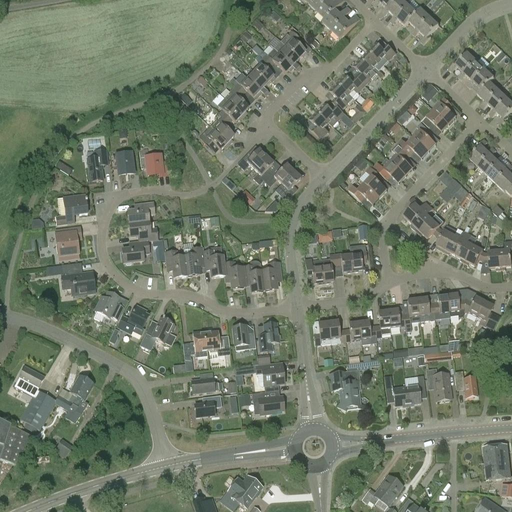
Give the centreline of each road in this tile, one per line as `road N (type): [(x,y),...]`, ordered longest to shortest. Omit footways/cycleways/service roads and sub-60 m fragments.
road 1 (residential): [(295,308),(249,314),(200,298),(140,294),(121,283),(100,242),(109,207),(125,195),(193,194),(267,127)]
road 2 (unclassified): [(0,315),(46,329),(140,381),(167,467)]
road 3 (residential): [(267,127),(260,120),(298,82),(326,71),(374,23)]
road 4 (unclassified): [(323,177),(425,70)]
road 5 (tertiary): [(29,511),(167,467)]
road 6 (unclassified): [(295,308),(292,218),(323,177)]
road 7 (residential): [(386,223),(479,120)]
